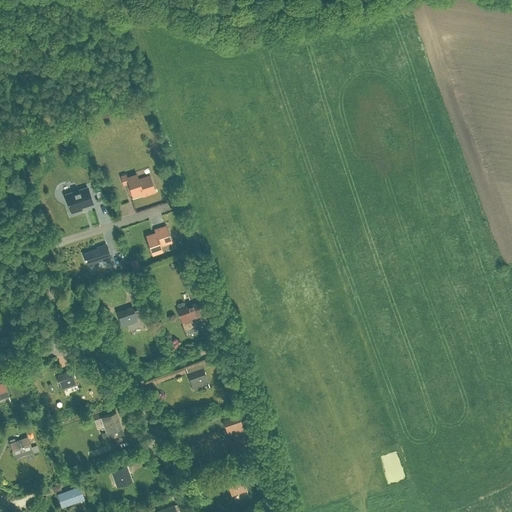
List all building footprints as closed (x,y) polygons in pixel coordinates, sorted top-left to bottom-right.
[(126,175),(121,176),(123,184),(128,182),(131,193),(141,190),(143,195),(154,191),(149,176),(138,180),(136,174),(127,178),(126,175)] [(65,195),(67,202),(67,203),(68,203),(71,213),(81,210),(80,206),(92,202),(87,188),(65,195)] [(166,226),(154,230),(156,235),(147,238),(152,253),(162,250),(160,245),(171,241),(166,226)] [(94,247),(84,250),(90,268),(112,261),(107,246),(95,250),(94,247)] [(136,258),(129,260),(132,270),(139,267),(136,258)] [(138,291),(134,281),(128,283),(132,293),(138,291)] [(208,293),(204,282),(194,286),(197,297),(208,293)] [(196,296),(193,289),(187,292),(189,298),(196,296)] [(205,322),(197,302),(183,307),(177,309),(184,330),(205,322)] [(134,311),(132,306),(118,311),(123,326),(127,324),(129,329),(145,323),(139,309),(134,311)] [(208,382),(203,367),(188,372),(193,387),(208,382)] [(77,384),(72,369),(57,374),(62,388),(77,384)] [(0,398),(9,396),(2,375),(0,375),(0,398)] [(123,434),(116,412),(101,417),(106,432),(102,433),(105,440),(123,434)] [(243,429),(239,414),(223,418),(228,433),(243,429)] [(27,436),(10,442),(16,459),(33,453),(27,436)] [(24,471),(40,465),(36,455),(20,461),(24,471)] [(131,480),(126,465),(111,470),(116,485),(131,480)] [(246,489),(241,474),(226,479),(231,494),(246,489)] [(84,490),(82,485),(62,492),(66,505),(83,498),(80,491),(84,490)]
